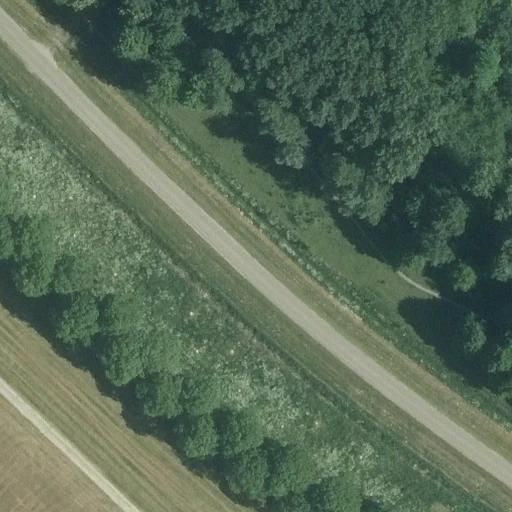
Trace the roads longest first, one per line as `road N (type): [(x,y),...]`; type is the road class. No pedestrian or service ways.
road 1 (tertiary): [(511,475),(294,309),(0,21)]
road 2 (track): [(0,385),(132,511)]
